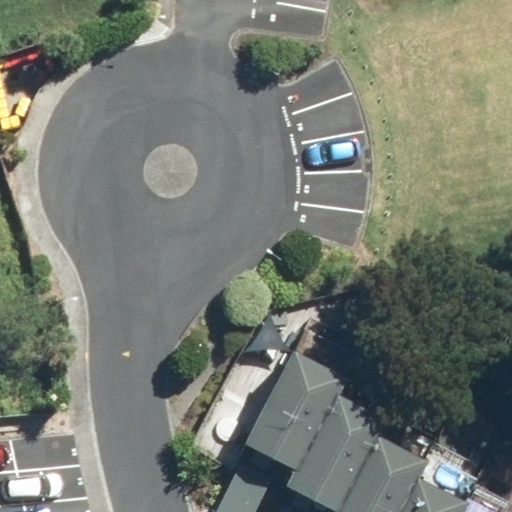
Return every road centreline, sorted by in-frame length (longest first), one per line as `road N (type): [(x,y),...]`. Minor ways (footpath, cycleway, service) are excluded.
road 1 (residential): [(169,168),(134,309),(132,411),(154,511)]
road 2 (residential): [(204,0),(169,168)]
